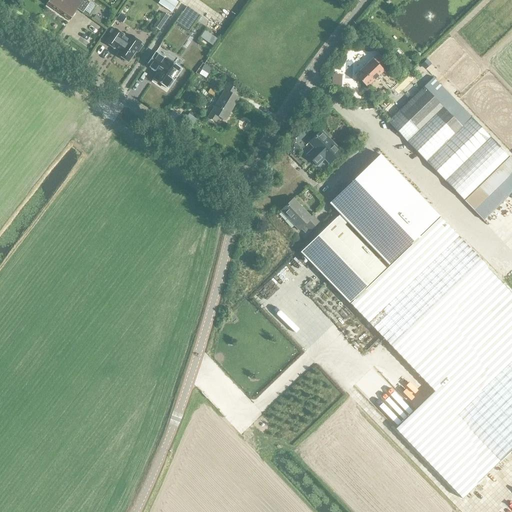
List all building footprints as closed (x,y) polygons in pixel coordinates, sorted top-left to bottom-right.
[(86,0),(81,0),(79,4),(72,0),(48,0),(47,2),(70,18),(77,9),(82,12),(89,2),(86,0)] [(247,0),(183,0),(183,1),(225,31),(247,0)] [(154,25),(160,29),(169,14),(163,10),(154,25)] [(114,28),(104,42),(112,47),(113,47),(118,51),(116,54),(127,61),(134,51),(136,52),(141,45),(139,44),(140,42),(129,34),(127,38),(122,34),(114,28)] [(205,30),(200,37),(213,46),(218,39),(205,30)] [(162,77),(172,85),(187,64),(164,47),(156,58),(169,67),(162,77)] [(383,70),(372,59),(355,75),(366,86),(383,70)] [(332,72),(332,84),(342,85),(342,73),(332,72)] [(238,98),(234,95),(237,90),(211,74),(205,84),(218,92),(215,97),(219,99),(208,117),(215,121),(218,116),(224,120),(238,98)] [(490,138),(433,78),(387,121),(445,181),(490,138)] [(190,127),(196,118),(188,113),(183,122),(190,127)] [(306,133),(310,129),(305,123),(300,127),(306,133)] [(308,142),(313,148),(306,154),(317,165),(324,159),(329,164),(342,151),(321,130),(308,142)] [(310,216),(293,198),(280,211),(299,230),(301,229),(306,234),(319,222),(312,215),(310,216)] [(385,268),(336,217),(300,252),(349,302),(385,268)] [(349,302),(347,303),(399,357),(488,270),(438,217),(385,268),(349,302)]
